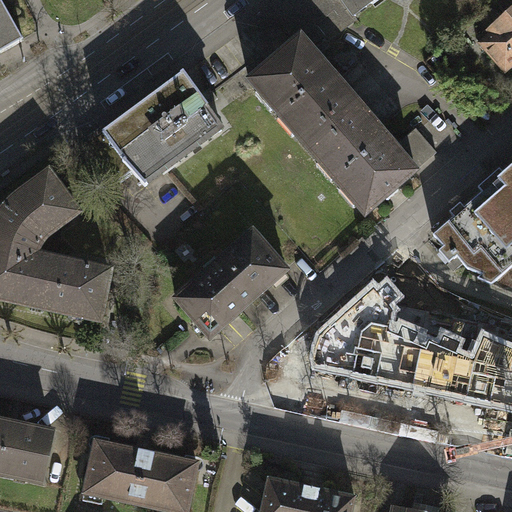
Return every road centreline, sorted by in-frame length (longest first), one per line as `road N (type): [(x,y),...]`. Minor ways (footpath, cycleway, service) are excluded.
road 1 (residential): [(238,417),(260,349),(511,129)]
road 2 (residential): [(238,417),(511,477)]
road 3 (residential): [(0,359),(238,417)]
road 4 (secondary): [(188,0),(0,135)]
